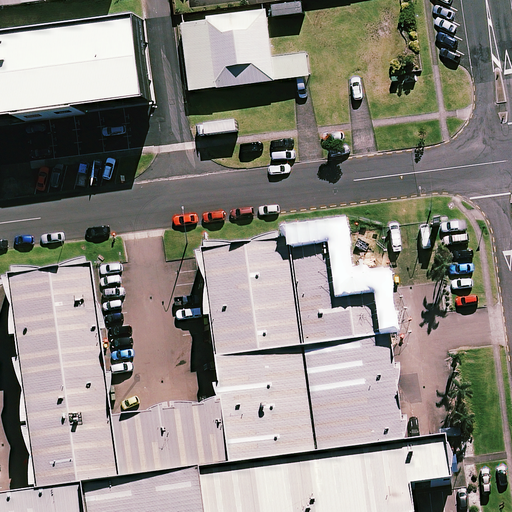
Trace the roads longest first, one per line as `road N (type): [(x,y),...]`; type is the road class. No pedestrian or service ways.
road 1 (residential): [(0,223),(510,158)]
road 2 (residential): [(489,0),(510,158)]
